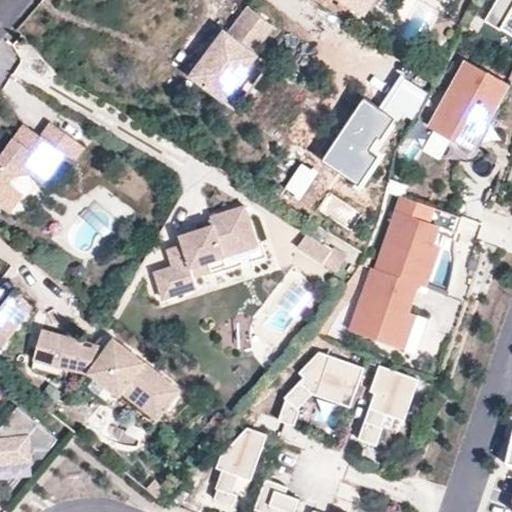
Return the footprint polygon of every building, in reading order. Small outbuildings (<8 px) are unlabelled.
[(339,0),(365,16),(374,0),(339,0)] [(511,0),(504,0),(487,31),(503,40),(504,39),(511,43),(511,0)] [(254,55),(273,28),(247,9),(228,36),(224,33),(210,53),(213,55),(209,61),(205,59),(191,79),(224,103),(258,57),(254,55)] [(210,53),(224,33),(220,30),(187,76),(191,79),(205,59),(209,61),(213,55),(210,53)] [(270,66),(258,57),(224,103),(237,112),(270,66)] [(474,153),(510,88),(467,64),(431,129),(474,153)] [(401,76),(379,110),(393,119),(398,122),(403,114),(412,121),(429,94),(401,76)] [(379,110),(363,99),(323,162),(359,185),(377,158),(367,151),(376,137),(379,139),(393,119),(379,110)] [(21,132),(18,136),(6,161),(0,171),(0,210),(8,216),(22,196),(8,186),(15,178),(27,177),(40,175),(46,179),(63,156),(69,162),(80,148),(50,126),(41,140),(37,145),(21,132)] [(25,127),(21,132),(37,145),(41,140),(25,127)] [(18,136),(0,160),(0,171),(6,161),(18,136)] [(40,187),(46,179),(40,175),(27,177),(40,187)] [(404,199),(399,214),(438,228),(460,236),(465,220),(404,199)] [(157,270),(165,297),(199,287),(195,274),(213,269),(210,259),(227,254),(261,244),(249,205),(215,215),(218,224),(209,226),(184,234),(186,243),(171,247),(176,265),(157,270)] [(353,333),(396,348),(406,317),(417,286),(432,244),(438,228),(399,214),(379,271),(375,270),(353,333)] [(334,250),(308,234),(300,247),(325,263),(334,250)] [(446,249),(432,244),(417,286),(431,291),(446,249)] [(339,272),(347,259),(334,250),(325,263),(339,272)] [(230,264),(227,254),(210,259),(213,269),(230,264)] [(33,307),(13,291),(0,308),(0,342),(4,346),(33,307)] [(420,322),(406,317),(396,348),(409,352),(420,322)] [(85,342),(44,331),(36,361),(68,369),(71,357),(80,359),(85,342)] [(109,347),(103,346),(99,365),(91,375),(94,375),(121,397),(125,393),(160,420),(182,390),(115,340),(109,347)] [(103,346),(85,342),(80,359),(71,357),(68,369),(91,375),(99,365),(103,346)] [(354,411),(368,371),(323,355),(303,377),(307,380),(288,401),(290,403),(283,424),(299,430),(304,414),(303,413),(316,398),(354,411)] [(409,424),(423,383),(383,369),(374,395),(379,397),(362,443),(381,449),(387,431),(386,431),(390,418),(409,424)] [(0,389),(0,416),(13,400),(0,389)] [(55,455),(63,444),(23,411),(0,439),(0,468),(35,464),(35,461),(41,453),(55,455)] [(255,484),(271,439),(251,432),(224,460),(220,472),(226,474),(219,492),(221,493),(218,503),(237,510),(241,499),(236,497),(242,480),(255,484)] [(163,497),(169,490),(156,479),(150,487),(163,497)] [(300,511),(304,503),(290,497),(292,490),(270,483),(259,511),(300,511)]
